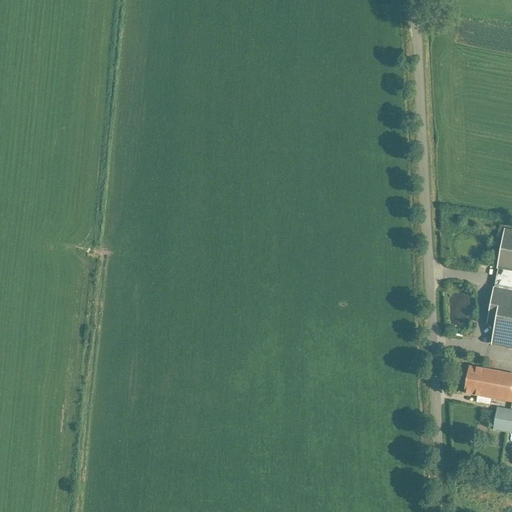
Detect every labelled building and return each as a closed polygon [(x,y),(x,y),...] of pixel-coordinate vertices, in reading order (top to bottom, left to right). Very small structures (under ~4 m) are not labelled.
[(498,269),(495,287),(511,290),(511,231),(505,230),(500,260),(498,269)] [(494,287),(488,322),(496,324),(492,343),(511,347),(511,290),(495,287),(494,287)] [(465,393),(482,396),(487,370),(469,366),(465,393)] [(511,374),(487,370),(482,396),(511,401),(511,374)] [(511,411),(511,412),(511,410),(497,407),(493,429),(511,432),(511,411)]
